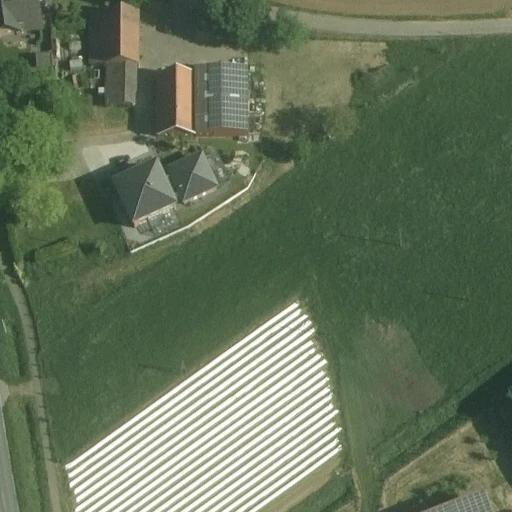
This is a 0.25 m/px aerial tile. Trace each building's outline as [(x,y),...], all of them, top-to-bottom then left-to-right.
[(1,0),(0,0),(0,39),(21,36),(21,35),(41,32),(36,0),(1,0)] [(138,17),(95,17),(95,45),(106,45),(106,130),(135,131),(135,70),(139,70),(138,17)] [(248,76),(196,76),(197,141),(249,141),(248,76)] [(196,81),(158,81),(158,140),(196,140),(196,81)] [(128,146),(84,152),(88,179),(104,177),(104,178),(132,175),(128,146)] [(141,226),(224,193),(209,156),(170,172),(168,167),(124,184),(141,226)] [(88,179),(56,183),(61,219),(89,215),(90,217),(109,215),(104,178),(104,177),(88,179)]
